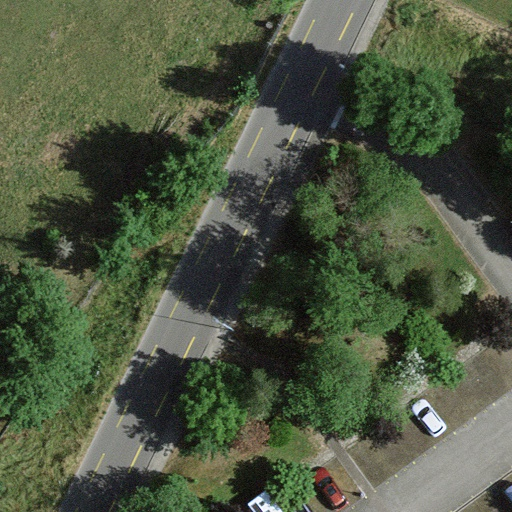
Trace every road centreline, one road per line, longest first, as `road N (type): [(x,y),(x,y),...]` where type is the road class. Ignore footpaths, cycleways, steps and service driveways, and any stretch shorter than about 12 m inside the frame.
road 1 (residential): [(94,511),(346,0)]
road 2 (unknown): [(350,68),(447,133),(511,198)]
